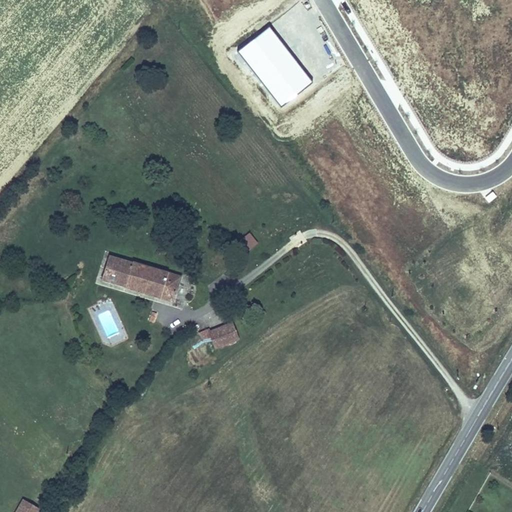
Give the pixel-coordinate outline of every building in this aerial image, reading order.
[(268,27),(236,52),(280,108),(312,83),(268,27)] [(154,248),(166,247),(165,228),(153,229),(154,248)] [(258,245),(250,234),(235,245),(244,256),(258,245)] [(99,286),(122,293),(131,264),(107,257),(99,286)] [(122,293),(171,307),(180,278),(131,264),(122,293)] [(238,342),(231,324),(206,334),(213,352),(238,342)] [(38,511),(21,502),(15,511),(38,511)]
